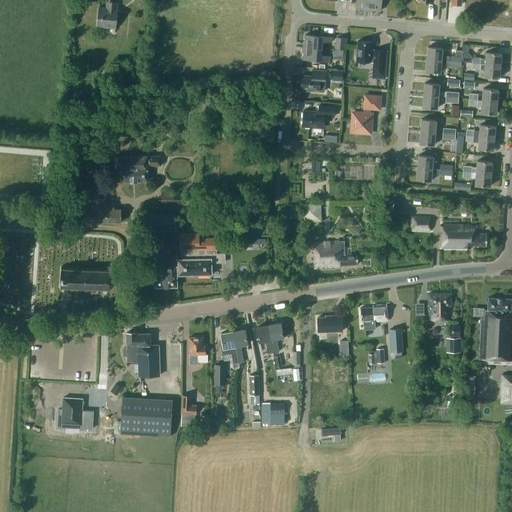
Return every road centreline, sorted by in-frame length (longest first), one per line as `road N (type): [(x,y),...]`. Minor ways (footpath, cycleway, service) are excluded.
road 1 (tertiary): [(507,266),(83,326),(0,323)]
road 2 (residential): [(296,17),(283,143),(352,150),(398,150),(408,28)]
